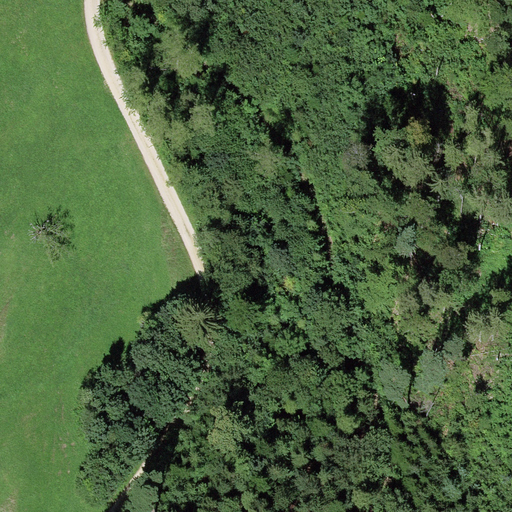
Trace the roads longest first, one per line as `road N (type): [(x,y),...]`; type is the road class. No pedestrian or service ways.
road 1 (track): [(112,0),(155,24),(290,158),(374,380),(377,451),(405,511)]
road 2 (track): [(89,0),(110,82),(208,284),(211,318),(197,395),(116,511)]
